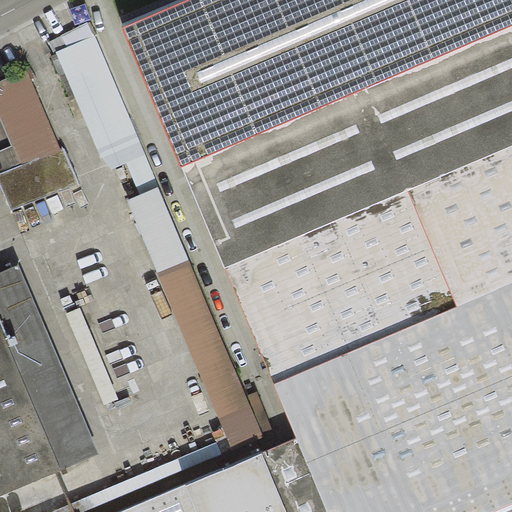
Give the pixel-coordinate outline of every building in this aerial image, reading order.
[(511,0),(216,0),(122,40),(181,181),(186,178),(296,443),(326,511),(502,511),(511,508),(511,0)] [(158,189),(95,37),(56,54),(100,157),(111,171),(127,164),(141,196),(158,189)] [(60,152),(26,72),(0,83),(0,118),(12,147),(0,152),(0,184),(11,211),(78,183),(64,151),(60,152)] [(127,202),(235,459),(265,447),(259,433),(271,428),(256,393),(246,397),(158,189),(141,196),(127,202)] [(0,498),(98,456),(19,267),(0,275),(0,498)] [(326,511),(296,443),(262,457),(264,459),(187,492),(185,489),(130,511),(326,511)]
